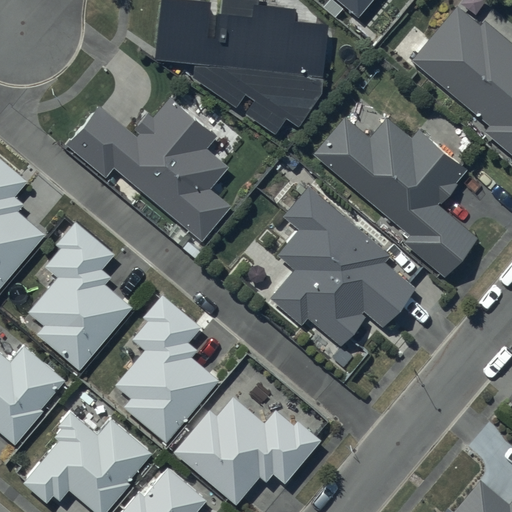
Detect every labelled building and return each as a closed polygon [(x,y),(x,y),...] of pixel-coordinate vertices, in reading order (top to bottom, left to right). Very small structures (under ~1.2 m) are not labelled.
[(210,0),(159,0),(156,54),(193,56),(192,73),(234,103),(244,89),(253,95),(244,108),(274,129),(285,114),(297,122),(320,89),(326,20),(294,16),(295,3),(265,0),(221,0),(221,8),(217,7),(215,31),(207,30),(210,0)] [(336,0),(358,18),(373,0),(336,0)] [(480,22),(456,1),(410,56),(488,120),(483,127),(511,150),(511,39),(486,16),(480,22)] [(100,100),(66,139),(106,173),(114,164),(201,236),(230,202),(209,185),(228,163),(205,143),(215,131),(170,93),(153,113),(148,109),(133,128),(100,100)] [(343,112),(311,150),(409,229),(402,237),(444,272),(475,234),(438,203),(457,180),(455,178),(467,164),(419,124),(411,134),(386,114),(370,134),(343,112)] [(27,177),(0,153),(0,282),(44,231),(18,208),(24,201),(14,192),(27,177)] [(389,249),(309,182),(282,211),(299,226),(277,252),(294,266),(270,294),(302,321),(307,315),(340,343),(368,311),(384,324),(417,284),(384,256),(389,249)] [(114,249),(74,215),(54,241),(59,245),(44,262),(56,273),(26,308),(42,321),(36,331),(79,366),(133,303),(104,280),(111,272),(101,264),(114,249)] [(129,394),(122,402),(165,439),(218,376),(191,353),(197,346),(188,338),(201,322),(162,289),(142,313),(147,316),(131,334),(145,346),(115,382),(129,394)] [(11,357),(0,348),(0,427),(14,440),(43,407),(40,404),(64,376),(25,342),(11,357)] [(210,405),(174,448),(235,500),(258,473),(265,479),(273,470),(284,479),(320,437),(297,417),(293,421),(275,405),(264,418),(233,392),(217,411),(210,405)] [(96,430),(70,407),(57,421),(61,425),(53,433),(58,437),(23,477),(47,498),(53,490),(60,496),(69,485),(99,511),(102,511),(104,510),(106,511),(107,511),(138,477),(132,471),(151,449),(111,414),(96,430)] [(140,487),(117,511),(196,511),(194,510),(205,496),(167,463),(144,490),(140,487)] [(481,474),(449,511),(511,511),(511,496),(510,499),(481,474)]
